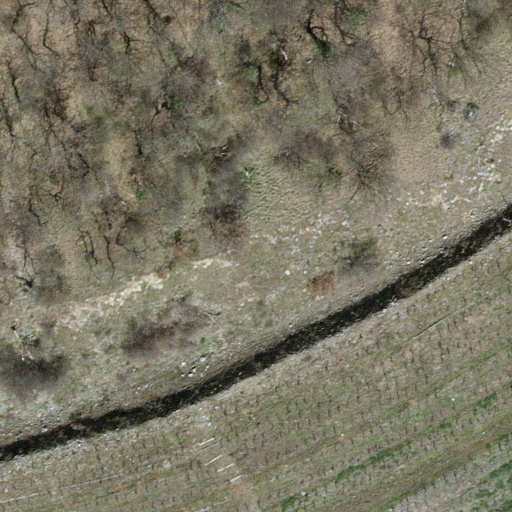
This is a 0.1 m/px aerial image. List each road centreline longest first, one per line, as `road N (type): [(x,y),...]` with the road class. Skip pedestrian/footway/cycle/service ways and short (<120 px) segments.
road 1 (track): [(0,424),(175,386),(511,187)]
road 2 (track): [(356,511),(511,426)]
